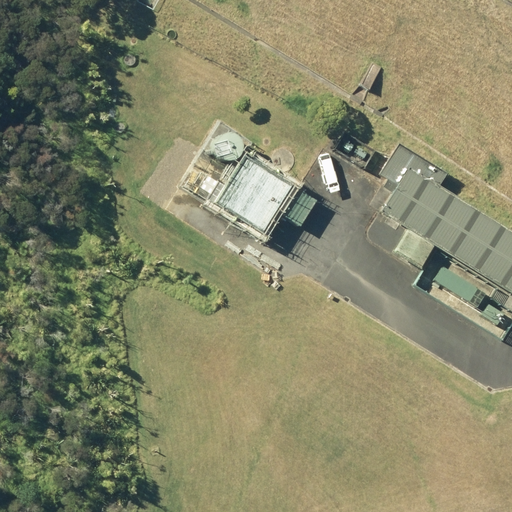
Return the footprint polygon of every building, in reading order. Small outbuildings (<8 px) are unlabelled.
[(385,63),(370,57),(356,89),(371,95),(385,63)] [(363,170),(375,152),(340,129),(327,147),(363,170)] [(214,137),(212,139),(210,141),(209,144),(208,147),(208,150),(209,153),(209,156),(211,159),(212,161),(215,163),(217,165),(220,166),(223,167),(226,167),(229,167),(232,166),(234,165),(237,163),(239,161),(241,158),(242,155),(243,152),(243,149),(242,146),(242,144),(240,141),(239,138),(236,136),(234,135),(231,133),(228,133),(225,133),(222,133),(219,134),(217,135),(214,137)] [(511,235),(438,189),(446,177),(396,145),(375,178),(396,191),(381,216),(407,232),(393,254),(420,272),(435,249),(511,297),(511,235)] [(243,159),(212,206),(261,238),(292,190),(243,159)]
